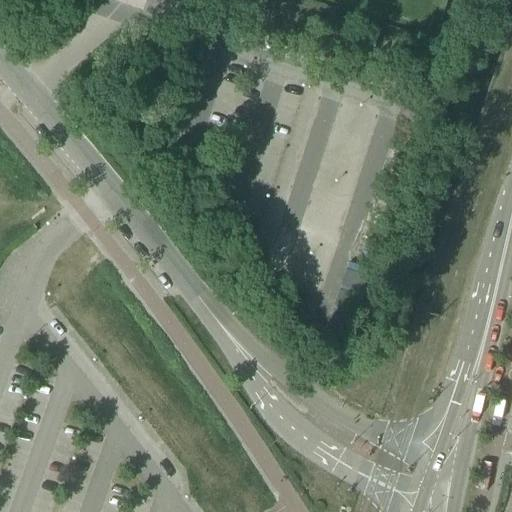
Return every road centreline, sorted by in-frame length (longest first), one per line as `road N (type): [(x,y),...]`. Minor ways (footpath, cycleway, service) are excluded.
road 1 (tertiary): [(237,350),(0,64)]
road 2 (tertiary): [(237,350),(258,395),(292,431),(352,472),(421,502)]
road 3 (tertiary): [(429,465),(237,350)]
road 4 (secondary): [(452,488),(484,370),(484,337)]
road 5 (secondary): [(484,337),(461,365),(429,465)]
road 6 (secondary): [(511,216),(484,337)]
